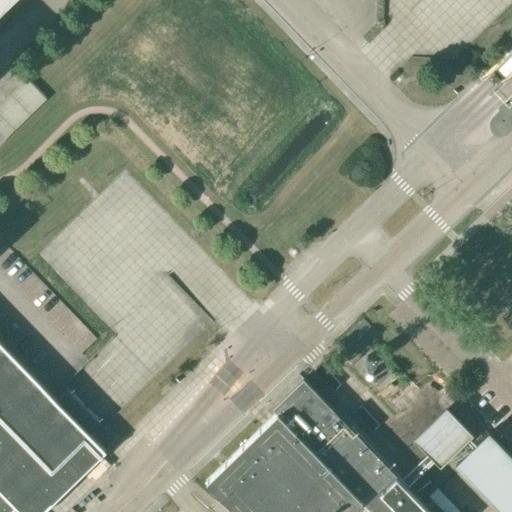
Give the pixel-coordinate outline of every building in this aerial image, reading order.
[(0,0),(0,511),(44,511),(107,451),(0,341),(0,13),(13,0),(0,0)] [(0,141),(45,97),(25,77),(0,101),(0,141)] [(334,347),(349,362),(377,334),(363,319),(334,347)] [(431,511),(394,473),(303,378),(272,408),(276,412),(205,481),(235,511),(348,511),(361,500),(372,511),(431,511)] [(446,406),(414,437),(439,464),(472,434),(446,406)] [(511,511),(511,458),(487,433),(457,462),(506,511),(511,511)]
